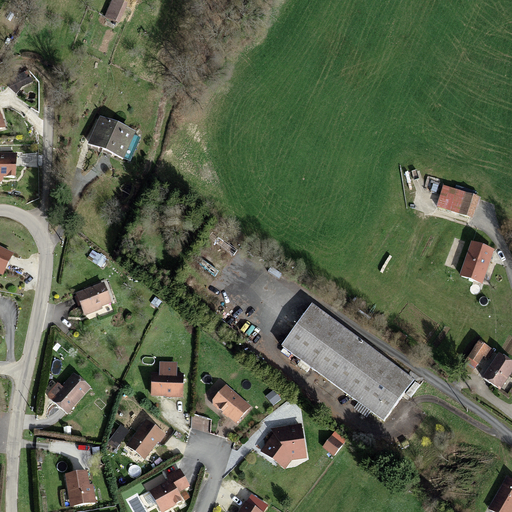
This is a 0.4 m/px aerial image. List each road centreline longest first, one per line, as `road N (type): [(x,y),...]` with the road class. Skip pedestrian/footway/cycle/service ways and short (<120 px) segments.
road 1 (tertiary): [(0,208),(31,221),(47,251),(25,368)]
road 2 (tertiary): [(25,368),(12,511)]
